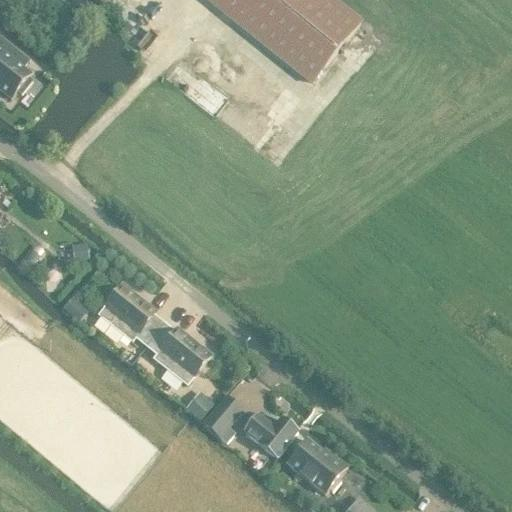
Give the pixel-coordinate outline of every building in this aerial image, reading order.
[(329,0),(207,0),(314,84),(361,24),(329,0)] [(0,94),(11,103),(18,95),(22,98),(33,85),(29,81),(31,78),(24,72),(30,65),(0,40),(0,94)] [(136,341),(147,350),(165,327),(154,319),(156,316),(123,290),(100,319),(133,345),(136,341)] [(176,336),(165,327),(147,350),(158,359),(155,363),(188,389),(211,359),(178,333),(176,336)] [(200,424),(215,407),(200,395),(186,412),(200,424)] [(203,427),(202,428),(227,447),(235,437),(229,432),(244,414),(226,399),(203,427)] [(245,437),(278,463),(299,437),(282,423),(274,432),(259,419),(245,437)] [(326,453),(324,455),(308,443),(287,469),(326,500),(349,471),(326,453)] [(373,511),(359,500),(350,511),(373,511)]
